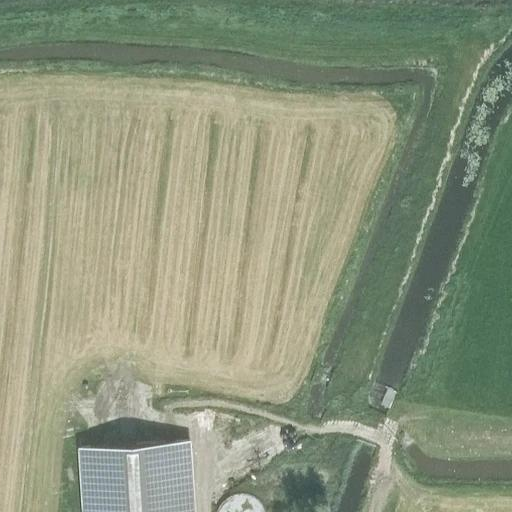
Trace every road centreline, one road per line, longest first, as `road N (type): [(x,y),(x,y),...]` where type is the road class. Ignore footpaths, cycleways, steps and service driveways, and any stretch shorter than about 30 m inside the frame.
road 1 (track): [(173,404),(218,401),(306,429),(383,437),(394,421),(431,409)]
road 2 (track): [(511,441),(460,438),(431,409),(457,328)]
